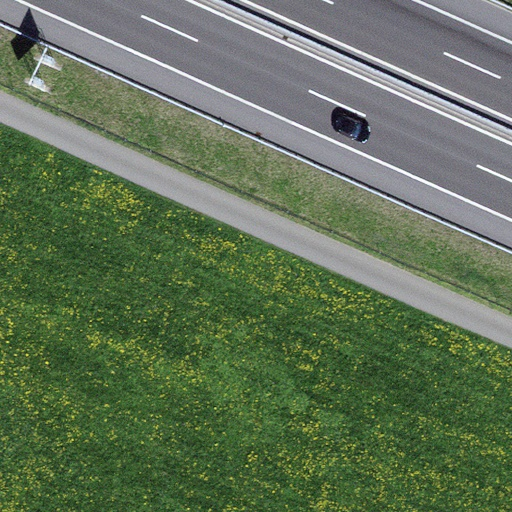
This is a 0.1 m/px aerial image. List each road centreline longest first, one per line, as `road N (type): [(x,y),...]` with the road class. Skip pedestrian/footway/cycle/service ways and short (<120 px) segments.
road 1 (unclassified): [(0,104),(511,329)]
road 2 (motorway): [(112,0),(511,177)]
road 3 (motorway): [(511,83),(323,0)]
